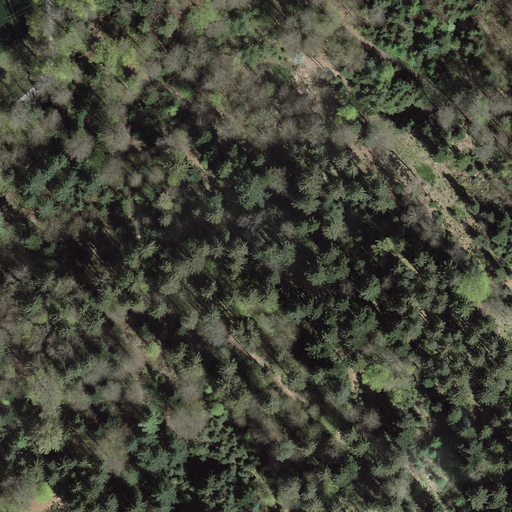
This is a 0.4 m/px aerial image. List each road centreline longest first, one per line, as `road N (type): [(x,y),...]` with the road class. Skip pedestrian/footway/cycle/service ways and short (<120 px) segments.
road 1 (track): [(175,149),(301,247),(331,339),(363,379),(456,444),(474,486),(471,511)]
road 2 (track): [(214,511),(169,415),(143,234),(112,152)]
road 3 (track): [(511,93),(175,149)]
road 4 (track): [(511,152),(313,0)]
road 5 (track): [(370,511),(511,397)]
road 6 (track): [(0,117),(38,84),(49,62),(44,0)]
